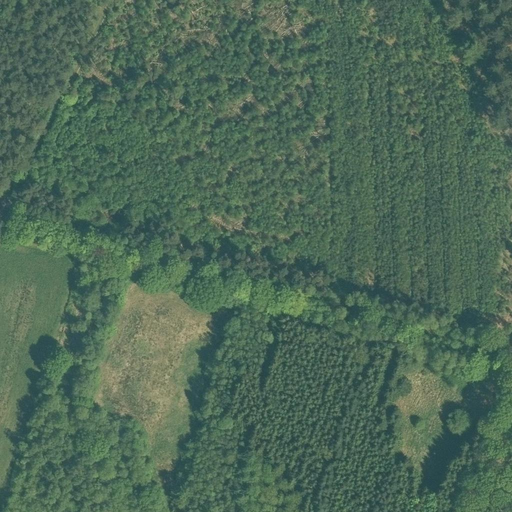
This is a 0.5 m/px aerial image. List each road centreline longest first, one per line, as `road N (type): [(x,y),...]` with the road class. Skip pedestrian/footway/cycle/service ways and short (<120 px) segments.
road 1 (track): [(0,216),(511,359)]
road 2 (track): [(4,216),(5,200),(111,0)]
